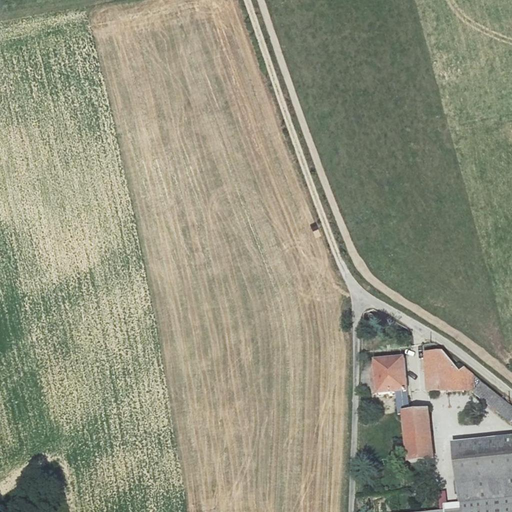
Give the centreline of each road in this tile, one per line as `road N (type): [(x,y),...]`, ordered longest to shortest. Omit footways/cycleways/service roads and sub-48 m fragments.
road 1 (track): [(261,0),(360,266),(511,376)]
road 2 (track): [(248,0),(334,252),(354,282)]
road 3 (residential): [(354,282),(355,511)]
road 4 (unclassified): [(511,394),(354,282)]
